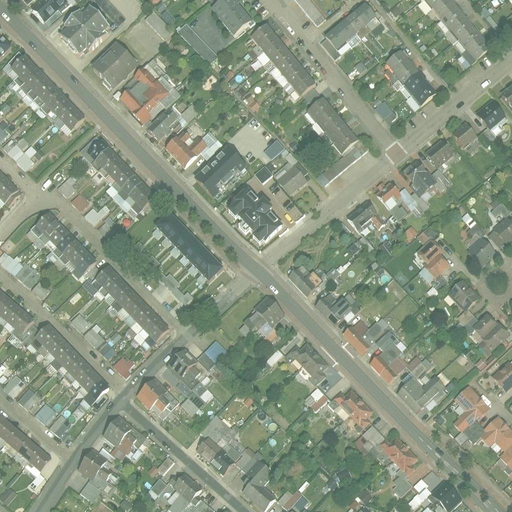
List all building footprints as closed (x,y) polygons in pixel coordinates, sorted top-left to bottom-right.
[(46,0),(32,11),(40,22),(55,12),(46,0)] [(249,28),(230,0),(227,0),(212,10),(232,39),(249,28)] [(488,53),(442,0),(423,0),(424,1),(420,5),(472,66),(488,53)] [(375,20),(365,7),(325,39),(335,51),(375,20)] [(63,34),(83,58),(111,35),(92,11),(63,34)] [(144,22),(165,40),(172,33),(151,15),(144,22)] [(209,66),(218,58),(185,25),(176,33),(209,66)] [(375,38),(383,30),(379,26),(371,34),(375,38)] [(316,87),(267,30),(251,43),(300,100),(316,87)] [(0,33),(0,64),(15,50),(0,33)] [(95,66),(113,89),(139,69),(121,46),(95,66)] [(436,95),(400,52),(384,66),(419,109),(436,95)] [(10,69),(70,135),(84,123),(23,57),(10,69)] [(359,76),(367,70),(361,62),(353,68),(359,76)] [(121,100),(141,124),(168,101),(144,72),(134,80),(138,85),(121,100)] [(358,142),(323,101),(307,115),(343,155),(358,142)] [(382,103),(373,111),(387,127),(396,118),(382,103)] [(504,118),(492,105),(477,118),(489,131),(504,118)] [(180,125),(169,113),(150,130),(160,142),(180,125)] [(0,143),(8,136),(4,133),(9,129),(3,123),(0,125),(0,143)] [(475,140),(465,128),(453,139),(462,150),(475,140)] [(167,149),(185,171),(208,152),(198,140),(188,149),(179,138),(167,149)] [(14,146),(11,142),(2,150),(24,174),(34,166),(29,160),(36,153),(31,148),(24,154),(21,151),(28,146),(22,139),(14,146)] [(476,140),(464,150),(469,155),(480,145),(476,140)] [(277,142),(263,153),(270,162),(284,151),(277,142)] [(88,157),(140,214),(155,201),(103,143),(88,157)] [(451,155),(441,144),(427,156),(436,167),(451,155)] [(196,182),(214,201),(246,171),(228,152),(196,182)] [(426,175),(416,163),(401,176),(420,199),(430,191),(421,180),(426,175)] [(264,167),(253,177),(261,186),(272,177),(264,167)] [(306,184),(295,169),(278,182),(289,197),(306,184)] [(0,202),(8,210),(20,198),(0,177),(0,202)] [(66,200),(75,192),(71,187),(75,183),(70,178),(57,190),(66,200)] [(392,188),(391,187),(378,197),(385,206),(398,196),(392,188)] [(69,204),(79,215),(89,206),(79,195),(69,204)] [(236,200),(224,210),(260,250),(280,232),(261,211),(257,215),(246,204),(243,208),(236,200)] [(496,201),(490,206),(493,210),(500,205),(496,201)] [(378,215),(369,205),(350,222),(359,232),(378,215)] [(490,214),(495,220),(505,211),(500,205),(490,214)] [(97,214),(92,210),(83,218),(93,228),(109,212),(104,207),(97,214)] [(223,270),(168,215),(154,228),(209,284),(223,270)] [(83,278),(96,265),(50,217),(36,230),(83,278)] [(108,241),(120,230),(109,219),(97,229),(108,241)] [(511,240),(511,228),(507,222),(492,236),(503,249),(511,240)] [(346,237),(349,233),(341,225),(337,228),(346,237)] [(401,236),(408,243),(417,235),(411,228),(401,236)] [(482,241),(466,255),(478,269),(494,255),(482,241)] [(138,243),(128,253),(171,294),(165,300),(177,312),(191,298),(186,294),(183,297),(175,290),(180,286),(168,275),(165,278),(158,271),(160,269),(141,251),(144,249),(138,243)] [(439,257),(442,254),(432,243),(418,256),(428,266),(439,257)] [(4,253),(0,257),(0,266),(29,291),(40,278),(15,258),(13,261),(4,253)] [(425,270),(435,280),(449,268),(439,257),(428,266),(425,270)] [(327,279),(331,284),(341,274),(337,269),(327,279)] [(91,283),(154,348),(167,335),(105,270),(91,283)] [(289,280),(307,298),(313,292),(296,274),(289,280)] [(436,283),(438,285),(433,289),(439,294),(448,285),(440,278),(436,283)] [(31,293),(42,301),(48,292),(37,285),(31,293)] [(458,285),(447,296),(465,315),(477,304),(458,285)] [(433,289),(426,293),(431,300),(438,295),(433,289)] [(0,321),(20,339),(34,324),(0,293),(0,321)] [(324,300),(316,307),(334,327),(350,313),(340,302),(332,310),(324,300)] [(282,320),(267,304),(252,318),(267,334),(282,320)] [(69,324),(79,334),(88,326),(79,315),(69,324)] [(505,336),(487,318),(471,333),(489,351),(505,336)] [(106,363),(116,354),(97,334),(100,331),(95,326),(83,338),(106,363)] [(343,337),(361,356),(369,348),(351,329),(343,337)] [(35,344),(94,406),(109,393),(50,330),(35,344)] [(114,345),(121,339),(116,334),(110,340),(114,345)] [(328,370),(306,347),(298,354),(295,351),(286,359),(315,390),(325,380),(321,376),(328,370)] [(276,352),(263,367),(268,371),(281,357),(276,352)] [(179,355),(165,369),(180,384),(194,370),(179,355)] [(112,368),(124,382),(131,376),(127,372),(134,366),(124,356),(112,368)] [(372,366),(390,385),(397,378),(379,359),(372,366)] [(481,361),(474,366),(479,371),(485,366),(481,361)] [(511,383),(511,371),(507,365),(490,379),(501,393),(511,383)] [(12,400),(26,386),(15,376),(2,391),(12,400)] [(412,381),(398,394),(417,414),(444,389),(435,380),(422,392),(412,381)] [(148,387),(136,399),(151,413),(163,401),(148,387)] [(511,434),(496,419),(484,431),(477,423),(490,410),(469,388),(454,403),(464,413),(453,425),(473,446),(480,439),(488,448),(493,443),(504,454),(499,459),(511,472),(511,473),(508,477),(511,480),(511,434)] [(316,389),(303,402),(315,414),(328,401),(316,389)] [(29,390),(17,404),(28,413),(39,399),(29,390)] [(337,404),(362,432),(375,420),(351,392),(337,404)] [(45,405),(34,418),(44,427),(56,415),(45,405)] [(0,441),(40,477),(53,462),(0,416),(0,441)] [(121,423),(105,443),(125,459),(141,439),(121,423)] [(364,457),(382,439),(371,427),(353,445),(364,457)] [(419,461),(397,437),(381,451),(402,476),(419,461)] [(208,443),(197,456),(224,478),(235,465),(208,443)] [(95,454),(80,473),(93,484),(108,464),(95,454)] [(156,481),(145,494),(154,501),(167,486),(160,480),(172,465),(166,461),(151,478),(156,481)] [(240,493),(262,511),(265,511),(275,501),(260,489),(271,477),(256,464),(242,480),(247,484),(240,493)] [(338,485),(350,479),(346,470),(333,475),(338,485)] [(16,495),(20,491),(21,492),(28,484),(26,481),(29,477),(23,472),(9,488),(16,495)] [(213,511),(200,501),(205,496),(183,478),(180,482),(174,478),(167,486),(181,498),(169,511),(213,511)] [(412,511),(431,494),(420,482),(411,489),(417,496),(406,506),(412,511)] [(453,511),(462,505),(448,488),(428,505),(433,511),(453,511)] [(0,498),(0,501),(6,507),(16,496),(8,489),(0,498)] [(365,491),(356,498),(364,507),(372,499),(365,491)] [(277,503),(287,511),(289,511),(295,506),(300,510),(307,503),(295,492),(292,496),(287,492),(277,503)]
